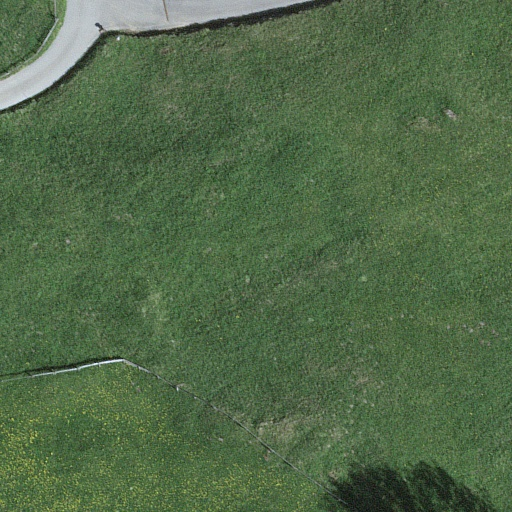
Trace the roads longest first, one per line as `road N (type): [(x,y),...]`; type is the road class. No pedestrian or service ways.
road 1 (track): [(90,0),(69,51),(0,98)]
road 2 (track): [(230,0),(161,12),(97,0)]
